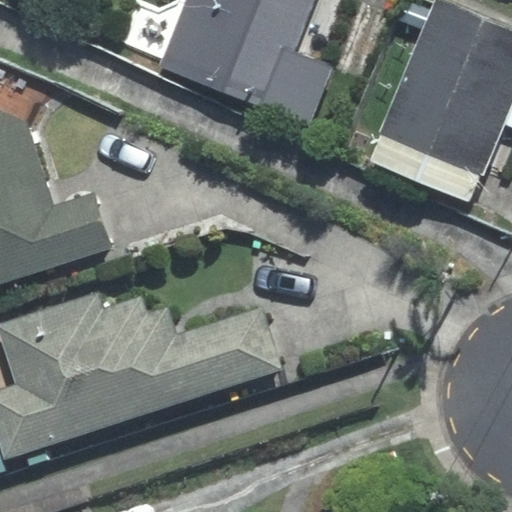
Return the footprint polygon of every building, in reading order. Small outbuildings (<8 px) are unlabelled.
[(331,0),(199,0),(173,65),(325,126),(349,66),(311,51),(331,0)] [(428,0),(417,26),(438,35),(388,159),(490,200),(511,146),(511,17),(468,0),(455,0),(452,9),(429,0),(428,0)] [(0,97),(0,287),(126,247),(108,192),(71,203),(44,120),(0,97)] [(13,324),(32,382),(3,392),(25,457),(299,367),(279,305),(194,333),(185,304),(163,311),(157,294),(117,306),(112,291),(13,324)] [(0,450),(0,475),(10,472),(3,449),(0,450)]
